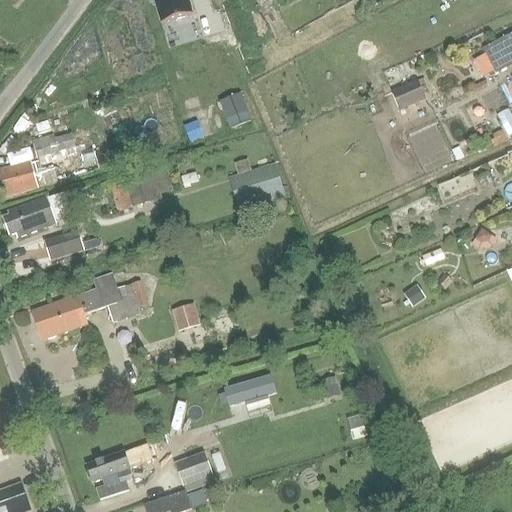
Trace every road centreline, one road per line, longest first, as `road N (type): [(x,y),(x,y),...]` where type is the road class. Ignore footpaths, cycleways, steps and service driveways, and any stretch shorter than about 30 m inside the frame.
road 1 (residential): [(66,511),(0,326)]
road 2 (unclassified): [(0,106),(82,0)]
